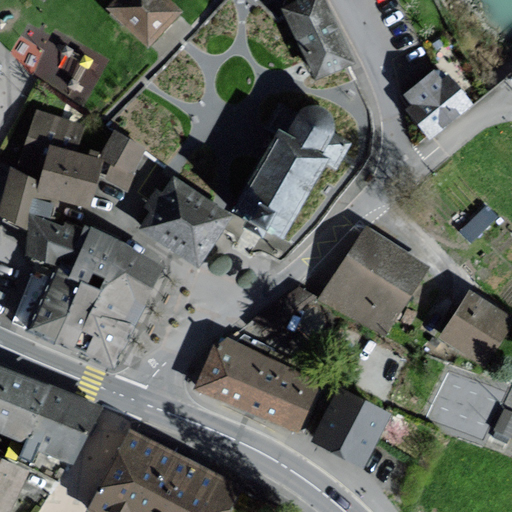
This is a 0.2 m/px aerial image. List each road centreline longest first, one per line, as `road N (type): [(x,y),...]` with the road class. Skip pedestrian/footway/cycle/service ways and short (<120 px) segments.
road 1 (residential): [(137,402),(186,344),(314,260),(368,207),(396,163)]
road 2 (secondary): [(137,402),(250,446),(345,511)]
road 3 (residential): [(349,0),(393,118),(396,163)]
road 4 (secondary): [(0,344),(137,402)]
road 5 (residential): [(396,163),(431,153),(511,89)]
road 6 (track): [(371,203),(461,287)]
